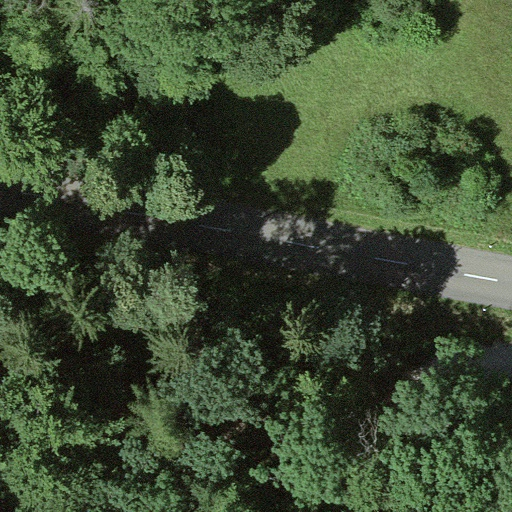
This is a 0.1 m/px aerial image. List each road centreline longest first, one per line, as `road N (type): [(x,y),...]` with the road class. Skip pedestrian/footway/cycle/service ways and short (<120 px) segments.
road 1 (tertiary): [(0,192),(511,289)]
road 2 (track): [(511,308),(42,511)]
